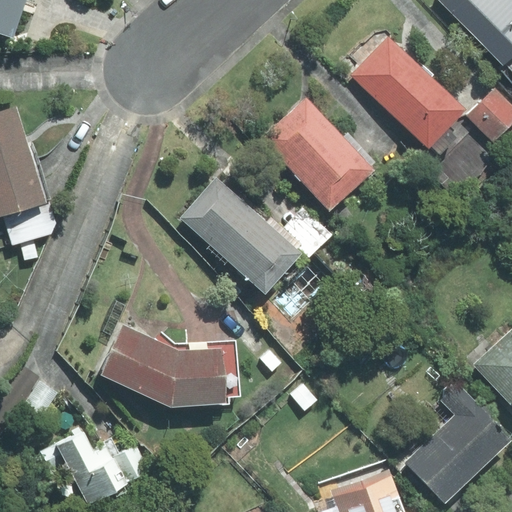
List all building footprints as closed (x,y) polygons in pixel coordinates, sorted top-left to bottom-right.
[(0,0),(0,40),(6,42),(20,0),(0,0)] [(511,0),(434,0),(495,70),(499,67),(511,82),(511,0)] [(429,157),(450,136),(442,128),(457,114),(381,38),(343,75),(419,151),(421,149),(429,157)] [(511,119),(511,106),(490,87),(462,118),(490,144),(511,119)] [(300,95),(253,137),(320,213),(367,172),(300,95)] [(34,263),(33,239),(47,235),(12,107),(0,110),(0,216),(8,245),(18,243),(19,263),(34,263)] [(486,169),(463,144),(427,176),(449,201),(486,169)] [(208,180),(171,221),(257,298),(293,257),(208,180)] [(511,325),(468,366),(511,413),(511,325)] [(226,405),(237,405),(235,339),(167,340),(168,353),(166,353),(119,326),(92,373),(159,411),(226,409),(226,405)] [(303,382),(288,395),(301,412),(317,399),(303,382)] [(451,418),(398,466),(433,505),(502,442),(450,384),(433,399),(451,418)] [(116,454),(109,441),(90,451),(78,430),(37,453),(69,511),(71,511),(150,468),(136,442),(116,454)] [(392,511),(380,475),(308,498),(312,511),(392,511)]
